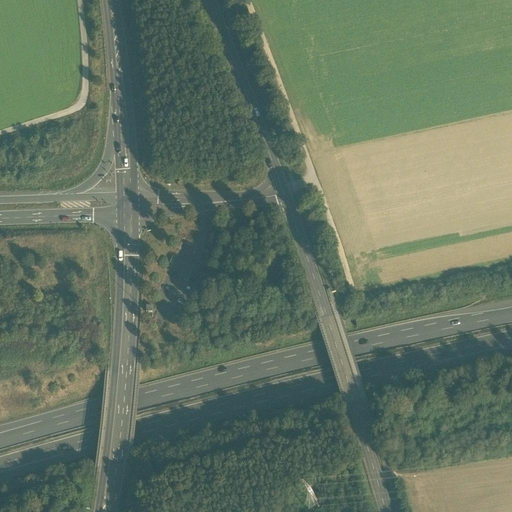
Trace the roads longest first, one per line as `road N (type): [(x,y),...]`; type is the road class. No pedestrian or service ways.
road 1 (motorway): [(511,311),(51,420)]
road 2 (motorway): [(69,441),(511,336)]
road 3 (tertiary): [(386,511),(283,191)]
road 4 (track): [(352,292),(246,0)]
road 5 (primary): [(106,511),(123,378),(127,214)]
road 6 (tertiary): [(283,191),(206,0)]
road 7 (unclassified): [(0,134),(81,104),(79,0)]
road 8 (motorway): [(119,85),(100,173),(54,196)]
road 9 (motorway): [(0,217),(127,214)]
